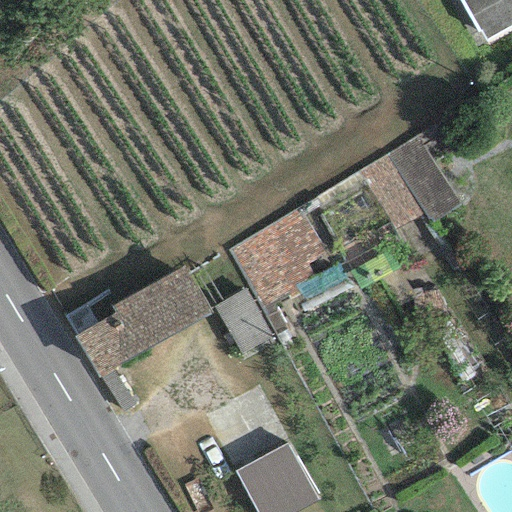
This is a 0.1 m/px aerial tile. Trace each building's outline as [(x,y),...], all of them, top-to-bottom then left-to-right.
[(511,0),(460,0),(487,46),(511,31),(511,0)] [(428,225),(459,206),(415,136),(356,173),(393,233),(422,215),(428,225)] [(324,253),(298,209),(226,251),(260,309),(286,294),(289,299),(318,283),(307,262),(324,253)] [(210,313),(184,267),(112,309),(116,314),(73,338),(97,379),(210,313)] [(240,356),(271,339),(242,290),(211,307),(240,356)] [(254,511),(299,511),(317,503),(284,444),(233,473),(254,511)]
